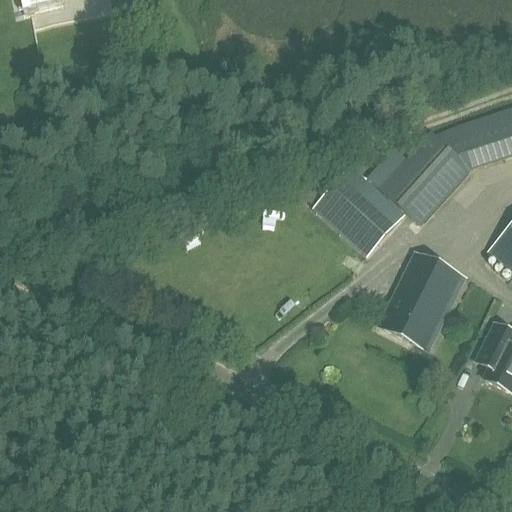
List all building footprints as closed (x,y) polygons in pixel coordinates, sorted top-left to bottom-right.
[(17,0),(20,11),(19,11),(19,12),(29,10),(30,15),(60,9),(58,0),(17,0)] [(423,227),(437,212),(473,174),(434,137),(383,195),(413,223),(416,220),(423,227)] [(404,220),(351,172),(314,213),(367,262),(404,220)] [(511,229),(489,255),(511,276),(511,229)] [(416,259),(380,330),(427,353),(462,282),(416,259)] [(490,373),(484,383),(511,397),(511,336),(495,328),(476,366),(490,373)]
